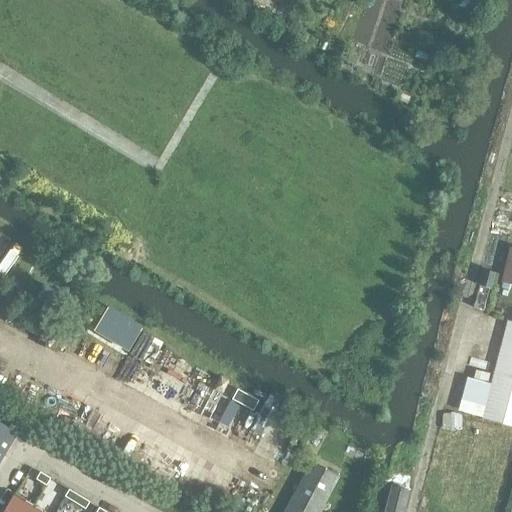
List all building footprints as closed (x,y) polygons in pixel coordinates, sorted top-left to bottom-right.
[(511,249),(510,249),(502,284),(511,286),(511,249)] [(108,306),(93,330),(127,351),(142,326),(108,306)] [(466,381),(458,410),(478,415),(484,395),(487,396),(481,420),(511,427),(511,324),(506,323),(488,391),(485,390),(486,386),(466,381)] [(237,389),(232,399),(253,410),(258,400),(237,389)] [(0,425),(0,451),(4,454),(15,434),(0,425)] [(310,463),(285,511),(320,511),(339,478),(310,463)] [(40,473),(35,480),(46,486),(50,479),(40,473)] [(390,488),(383,511),(404,511),(409,493),(390,488)] [(68,490),(64,497),(75,503),(79,496),(68,490)] [(14,495),(3,511),(29,511),(33,507),(14,495)] [(79,496),(75,503),(85,510),(89,503),(79,496)]
